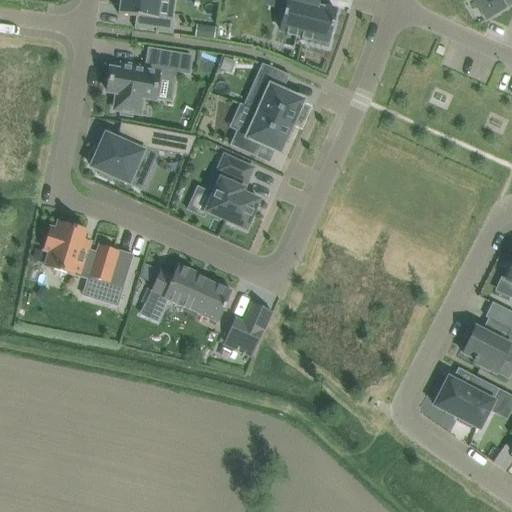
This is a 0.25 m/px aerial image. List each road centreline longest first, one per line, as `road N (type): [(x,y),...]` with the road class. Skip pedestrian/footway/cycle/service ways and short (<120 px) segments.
road 1 (residential): [(399,6),(280,286),(55,192),(85,29)]
road 2 (residential): [(511,499),(415,434),(403,414),(493,227),(511,211)]
road 3 (residential): [(399,6),(511,58)]
